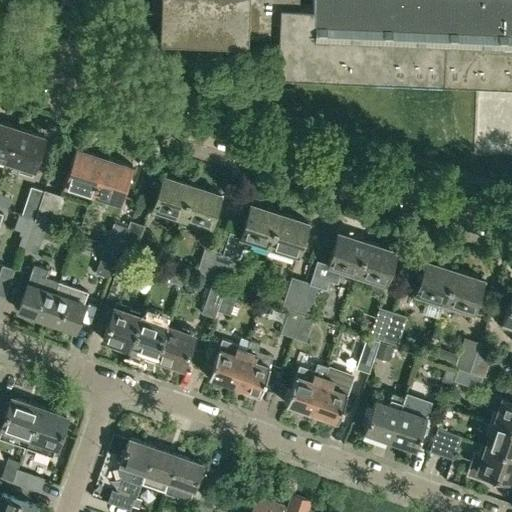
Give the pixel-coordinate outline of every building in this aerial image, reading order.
[(143,0),(142,22),(159,22),(159,34),(159,35),(245,38),(245,37),(246,28),(277,30),(278,30),(276,68),(441,75),(511,78),(511,0),(311,0),(312,2),(296,1),(296,0),(143,0)] [(0,157),(5,159),(16,127),(0,122),(0,157)] [(31,174),(33,168),(44,136),(16,127),(5,159),(20,164),(18,170),(31,174)] [(62,184),(91,193),(103,155),(75,146),(62,184)] [(132,164),(103,155),(91,193),(120,202),(132,164)] [(152,207),(151,211),(179,221),(191,184),(163,174),(152,207)] [(220,193),(191,184),(179,221),(208,230),(210,226),(220,193)] [(30,186),(21,214),(32,218),(34,219),(43,190),(30,186)] [(64,196),(44,189),(43,190),(34,219),(46,223),(54,225),(64,196)] [(250,202),(240,234),(229,231),(222,252),(218,250),(209,279),(223,284),(231,256),(238,259),(242,246),(251,249),(253,245),(268,249),(280,212),(250,202)] [(308,221),(280,212),(268,249),(295,258),(308,221)] [(95,272),(109,277),(119,248),(118,248),(128,220),(116,215),(95,272)] [(22,246),(36,251),(46,223),(34,219),(32,218),(22,246)] [(144,225),(130,220),(130,219),(129,220),(128,220),(118,248),(119,248),(133,254),(144,225)] [(354,277),(366,240),(338,231),(328,263),(316,259),(309,281),(319,285),(325,287),(328,279),(336,281),(339,272),(354,277)] [(395,249),(366,240),(354,277),(371,283),(368,290),(379,294),(382,286),(383,287),(385,283),(395,249)] [(204,246),(195,275),(209,279),(218,250),(204,246)] [(301,273),(305,264),(265,249),(261,259),(301,273)] [(134,258),(121,254),(113,277),(126,281),(134,258)] [(415,293),(414,297),(425,300),(422,311),(439,317),(442,306),(444,302),(454,268),(425,259),(414,293),(415,293)] [(17,309),(46,319),(59,281),(44,276),(47,268),(33,263),(27,282),(17,309)] [(0,295),(4,297),(14,269),(2,264),(0,268),(0,295)] [(173,268),(168,280),(181,284),(185,273),(173,268)] [(444,302),(442,306),(471,315),(472,311),(473,311),(484,278),(454,268),(444,302)] [(291,276),(282,305),(295,309),(305,280),(291,276)] [(295,309),(310,314),(319,285),(309,281),(305,280),(295,309)] [(74,329),(83,302),(87,291),(59,281),(46,319),(74,329)] [(214,317),(217,309),(216,309),(224,286),(212,281),(201,312),(214,317)] [(229,314),(238,291),(224,286),(216,309),(217,309),(229,314)] [(511,340),(511,292),(502,325),(511,328),(509,337),(511,338),(511,340)] [(102,339),(130,348),(141,316),(113,306),(102,339)] [(379,306),(369,335),(382,339),(392,310),(379,306)] [(280,332),(293,337),(301,313),(288,309),(280,332)] [(406,315),(392,310),(382,339),(397,344),(406,315)] [(313,318),(301,313),(293,337),(305,341),(313,318)] [(130,348),(154,357),(166,324),(141,316),(130,348)] [(193,334),(166,324),(154,357),(182,366),(193,334)] [(358,360),(371,364),(378,340),(366,336),(358,360)] [(464,336),(455,365),(455,366),(458,367),(468,370),(478,341),(464,336)] [(209,375),(234,384),(246,348),(236,345),(237,342),(223,338),(209,375)] [(249,339),(246,349),(246,348),(234,384),(258,393),(268,364),(269,365),(272,355),(257,350),(259,343),(249,339)] [(388,360),(393,344),(380,340),(375,356),(388,360)] [(494,346),(480,341),(478,341),(468,370),(482,375),(484,375),(494,346)] [(286,402),(310,411),(325,365),(317,362),(314,370),(299,364),(296,374),(286,402)] [(333,379),(324,376),(327,366),(325,365),(310,411),(335,420),(345,391),(349,379),(335,374),(333,379)] [(458,367),(454,380),(478,388),(482,375),(468,370),(458,367)] [(401,406),(389,438),(415,447),(426,415),(431,400),(406,391),(404,396),(403,401),(401,406)] [(374,397),(363,429),(389,438),(401,406),(403,401),(402,401),(404,396),(392,392),(390,397),(388,402),(374,397)] [(0,426),(1,426),(0,429),(0,436),(24,445),(38,406),(10,396),(0,426)] [(511,399),(502,397),(494,421),(511,427),(511,399)] [(66,416),(38,406),(24,445),(53,454),(56,446),(66,416)] [(511,427),(494,421),(485,446),(511,454),(511,427)] [(429,450),(442,454),(449,431),(437,427),(429,450)] [(460,435),(449,431),(442,454),(453,458),(460,435)] [(128,437),(120,463),(118,466),(121,477),(131,480),(126,494),(111,489),(107,501),(130,509),(131,505),(133,505),(136,496),(141,481),(141,482),(153,446),(128,437)] [(178,454),(153,446),(141,482),(165,490),(166,490),(178,454)] [(477,470),(510,481),(511,474),(511,454),(485,446),(477,470)] [(201,463),(178,454),(166,490),(165,490),(164,492),(189,500),(201,463)] [(39,491),(40,489),(44,478),(16,468),(12,481),(39,491)] [(209,511),(215,495),(200,490),(192,511),(209,511)] [(2,492),(0,498),(0,511),(32,511),(35,504),(2,492)] [(305,511),(309,499),(292,492),(287,506),(256,495),(250,511),(305,511)]
